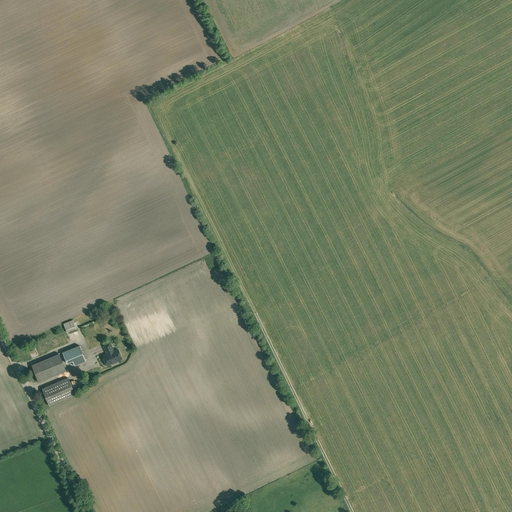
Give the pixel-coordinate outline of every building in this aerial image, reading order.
[(64,323),(67,331),(67,333),(77,329),(73,320),(64,323)] [(60,336),(35,344),(39,355),(46,353),(45,351),(63,345),(60,336)] [(103,356),(107,365),(122,359),(118,349),(114,350),(111,343),(104,346),(107,354),(103,356)] [(73,361),(75,366),(86,361),(80,345),(62,352),(67,364),(73,361)] [(32,365),(39,382),(65,371),(59,354),(32,365)] [(42,389),(49,406),(75,395),(73,391),(68,378),(42,389)]
